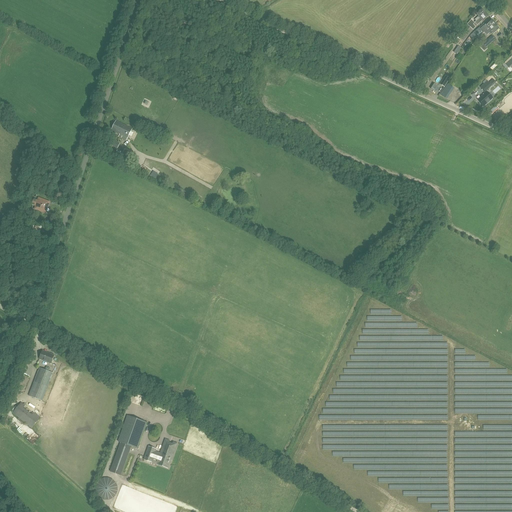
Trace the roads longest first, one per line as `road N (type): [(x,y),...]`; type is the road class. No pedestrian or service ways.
road 1 (unclassified): [(30,325),(141,0)]
road 2 (unclassified): [(511,134),(220,0)]
road 3 (track): [(358,511),(175,408)]
road 4 (unclassified): [(175,408),(30,325)]
